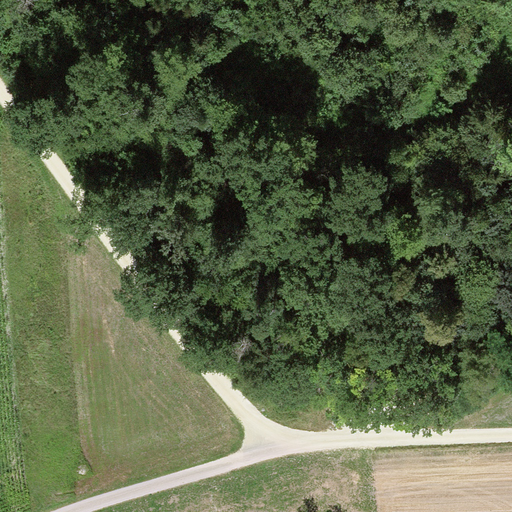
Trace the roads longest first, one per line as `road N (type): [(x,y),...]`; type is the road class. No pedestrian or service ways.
road 1 (track): [(0,97),(269,454),(511,438)]
road 2 (track): [(79,511),(269,454)]
